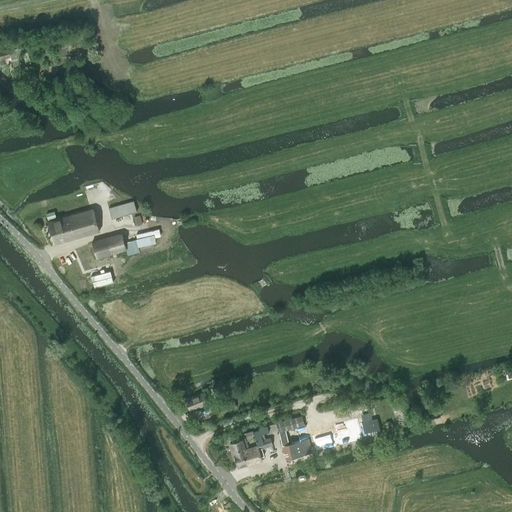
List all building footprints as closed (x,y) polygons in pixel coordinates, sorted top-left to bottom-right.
[(11,57),(13,67),(30,63),(26,46),(9,50),(8,49),(0,50),(0,58),(0,60),(11,57)] [(133,201),(108,208),(111,218),(136,212),(133,201)] [(55,244),(99,233),(93,210),(49,222),(55,244)] [(134,217),(136,226),(142,224),(140,215),(134,217)] [(138,247),(147,244),(155,242),(153,235),(124,243),(122,234),(92,243),(96,259),(126,250),(128,255),(140,252),(138,247)] [(110,271),(90,276),(94,288),(113,283),(110,271)] [(190,410),(208,403),(204,393),(186,400),(190,410)] [(221,413),(236,407),(234,401),(219,407),(221,413)] [(333,418),(291,429),(289,420),(276,423),(279,432),(285,459),(312,452),(308,439),(313,437),(317,450),(335,445),(361,438),(380,433),(376,420),(357,424),(355,417),(374,412),(373,408),(333,418)] [(246,450),(246,449),(245,449),(243,450),(247,465),(262,460),(261,457),(264,456),(262,450),(272,446),(270,439),(262,441),(261,436),(269,434),(267,428),(259,430),(260,432),(254,434),(254,436),(258,446),(246,450)] [(253,436),(254,436),(254,434),(253,431),(245,433),(247,442),(254,440),(253,436)] [(238,468),(247,465),(243,450),(245,449),(246,449),(243,440),(231,443),(238,468)]
